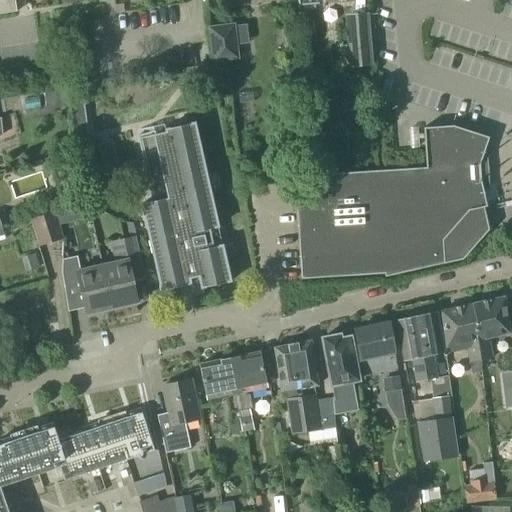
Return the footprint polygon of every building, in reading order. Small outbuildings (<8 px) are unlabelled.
[(0,0),(0,17),(14,16),(11,0),(0,0)] [(367,12),(348,13),(351,66),(371,65),(367,12)] [(235,26),(234,24),(207,27),(211,63),(239,60),(237,45),(248,44),(246,25),(235,26)] [(79,179),(93,177),(82,94),(68,96),(79,179)] [(218,227),(194,123),(165,130),(165,133),(154,135),(154,132),(137,136),(152,202),(141,204),(149,241),(151,240),(154,254),(152,255),(160,291),(189,284),(190,291),(230,282),(222,245),(212,247),(208,229),(218,227)] [(480,180),(479,165),(488,138),(452,127),(423,128),(425,168),(373,172),(338,174),(326,175),(296,209),(300,280),(384,274),(384,277),(462,260),(488,230),(483,208),(486,207),(480,180)] [(118,173),(111,142),(98,145),(105,176),(118,173)] [(75,184),(60,188),(65,205),(79,201),(75,184)] [(38,247),(63,240),(54,212),(30,220),(38,247)] [(114,262),(101,265),(111,309),(137,303),(132,281),(145,278),(140,257),(135,237),(110,242),(114,262)] [(78,280),(86,315),(111,309),(101,265),(78,271),(75,257),(62,260),(60,275),(62,284),(78,280)] [(492,359),(489,338),(509,334),(504,297),(472,304),(477,341),(480,357),(481,361),(492,359)] [(480,357),(477,341),(472,304),(440,311),(445,348),(465,344),(468,364),(469,364),(471,374),(481,372),(480,361),(481,361),(480,357)] [(437,378),(433,355),(443,353),(436,313),(395,321),(403,361),(411,359),(415,383),(437,378)] [(363,378),(396,370),(393,353),(387,323),(354,330),(360,360),(363,378)] [(346,398),(355,397),(353,386),(352,383),(359,382),(349,332),(321,338),(335,401),(346,398)] [(316,401),(314,387),(317,386),(310,342),(289,345),(295,383),(298,382),(303,413),(287,416),(290,435),(307,432),(309,446),(336,443),(335,428),(332,398),(316,401)] [(298,382),(295,383),(289,345),(273,348),(280,392),(283,391),(287,416),(303,413),(298,382)] [(245,395),(245,392),(266,388),(258,352),(229,359),(241,420),(244,432),(253,430),(250,416),(249,410),(252,409),(249,394),(245,395)] [(244,432),(241,420),(229,359),(199,365),(207,400),(228,396),(228,399),(225,400),(228,414),(229,414),(230,421),(233,421),(235,434),(244,432)] [(384,395),(400,393),(398,376),(382,379),(384,395)] [(165,454),(190,448),(184,423),(198,420),(189,380),(162,386),(168,413),(156,415),(165,454)] [(511,389),(503,390),(505,408),(511,407),(511,389)] [(423,462),(456,457),(451,419),(448,396),(431,399),(434,421),(417,423),(423,462)] [(153,451),(139,409),(56,437),(52,424),(0,440),(0,511),(7,511),(0,488),(0,486),(64,465),(69,479),(153,451)] [(156,490),(165,487),(163,474),(152,478),(156,490)] [(487,483),(486,479),(468,481),(469,485),(463,486),(465,504),(495,500),(493,482),(487,483)] [(420,503),(428,502),(427,490),(419,491),(420,503)] [(158,502),(156,496),(149,498),(149,499),(138,502),(141,511),(176,511),(173,497),(158,502)]
